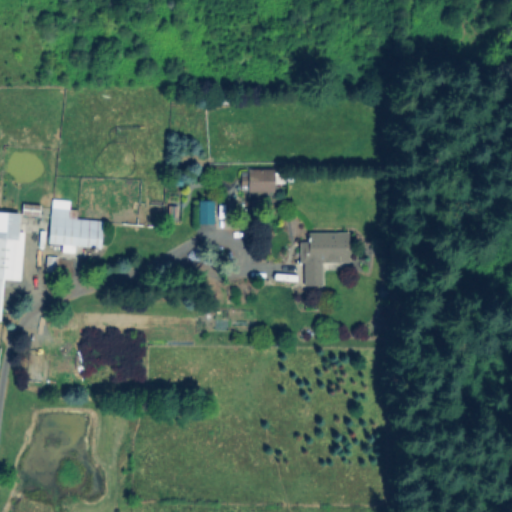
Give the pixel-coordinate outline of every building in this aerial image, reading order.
[(238,189),(273,190),(273,168),(239,168),(238,189)] [(47,243),(60,244),(59,251),(73,251),(73,245),(99,246),(100,219),(74,218),(75,209),(67,208),(68,199),(50,198),(47,243)] [(196,223),(212,223),(213,200),(197,199),(196,223)] [(39,203),(20,203),(20,214),(39,215),(39,203)] [(0,299),(1,278),(19,279),(21,231),(18,231),(18,212),(0,211),(0,299)] [(302,285),(320,285),(320,262),(339,262),(339,231),(308,231),(308,240),(297,241),(298,262),(302,262),(302,285)]
